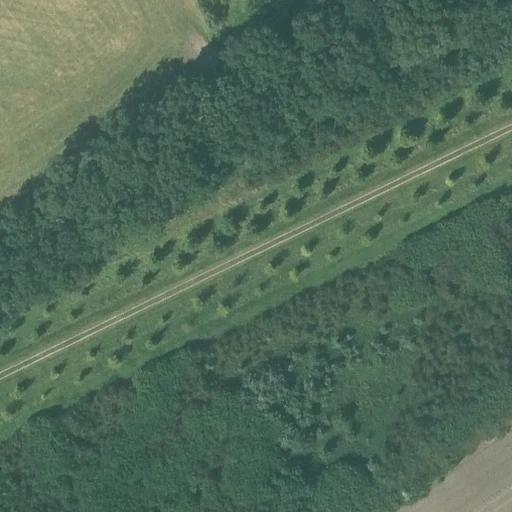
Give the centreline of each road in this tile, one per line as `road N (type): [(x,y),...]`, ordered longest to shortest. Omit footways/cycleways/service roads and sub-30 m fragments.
road 1 (track): [(0,376),(511,128)]
road 2 (tertiary): [(0,270),(399,0)]
